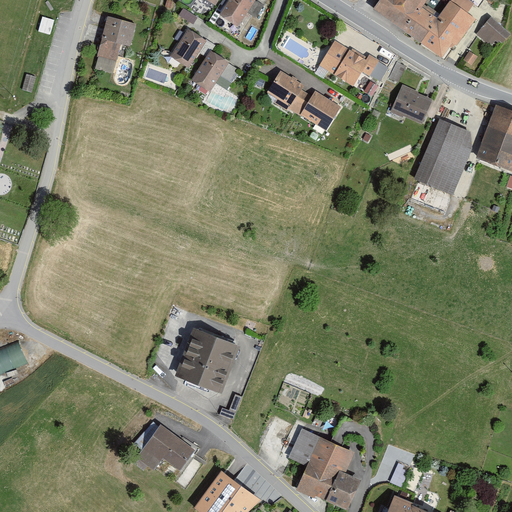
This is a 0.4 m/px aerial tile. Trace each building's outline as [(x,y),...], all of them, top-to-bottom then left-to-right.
[(255,0),(228,0),(220,13),(239,25),(255,0)] [(424,0),(377,0),(373,7),(442,56),(449,46),(452,48),(455,43),(457,45),(476,17),(468,11),(452,0),(449,0),(438,16),(422,4),(424,0)] [(452,0),(468,11),(474,3),(470,0),(452,0)] [(179,14),(193,24),(198,17),(183,8),(179,14)] [(504,26),(491,15),(476,33),(488,44),(490,42),(492,44),(496,40),(498,42),(500,39),(502,41),(503,42),(511,32),(504,26)] [(38,31),(50,35),(55,20),(43,16),(38,31)] [(136,23),(108,16),(102,38),(121,43),(130,45),(136,23)] [(207,39),(188,27),(171,56),(189,67),(207,39)] [(113,72),(121,43),(102,38),(94,67),(113,72)] [(367,58),(335,39),(319,65),(354,85),(362,71),(370,75),(379,59),(370,54),(367,58)] [(228,61),(209,49),(191,78),(210,90),(228,61)] [(465,59),(472,64),(478,56),(470,50),(464,58),(465,59)] [(406,66),(397,61),(389,78),(399,82),(406,66)] [(304,86),(281,71),(267,91),(290,106),(301,90),(304,86)] [(26,74),(23,90),(32,92),(36,76),(26,74)] [(364,91),(372,96),(379,86),(371,81),(364,91)] [(419,91),(403,84),(391,111),(422,124),(433,98),(418,92),(419,91)] [(311,97),(301,90),(290,106),(301,112),(311,97)] [(340,107),(315,90),(311,97),(301,112),(326,129),(340,107)] [(511,109),(498,104),(479,159),(511,170),(511,109)] [(471,130),(440,118),(414,177),(453,194),(473,147),(471,130)] [(176,374),(221,392),(240,344),(195,326),(176,374)] [(0,372),(28,364),(22,344),(0,350),(0,372)] [(219,414),(233,420),(242,396),(235,394),(229,410),(222,407),(219,414)] [(195,448),(160,423),(136,458),(154,470),(163,457),(180,469),(195,448)] [(337,443),(302,427),(289,456),(307,464),(296,489),(315,497),(316,494),(348,508),(362,477),(347,471),(355,451),(337,443)] [(391,481),(403,485),(410,466),(399,461),(391,481)] [(231,475),(222,468),(195,506),(202,511),(245,511),(261,498),(237,479),(231,475)] [(436,511),(394,493),(386,511),(436,511)]
